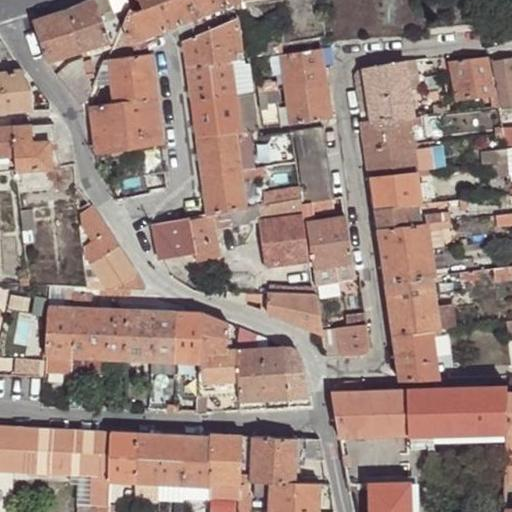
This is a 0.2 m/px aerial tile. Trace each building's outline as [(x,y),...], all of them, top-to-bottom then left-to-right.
[(126,0),(91,0),(68,9),(80,51),(111,42),(108,31),(122,24),(128,14),(129,11),(126,0)] [(122,24),(124,27),(130,43),(131,43),(167,29),(153,0),(134,0),(133,3),(138,5),(140,13),(133,16),(128,14),(122,24)] [(190,0),(153,0),(167,29),(196,17),(190,0)] [(190,0),(196,17),(239,0),(190,0)] [(33,22),(47,61),(80,51),(68,9),(33,22)] [(236,18),(211,29),(215,62),(232,60),(237,59),(236,53),(242,52),(238,20),(236,18)] [(124,27),(109,59),(110,59),(133,56),(131,43),(130,43),(124,27)] [(215,62),(211,29),(184,40),(188,66),(215,62)] [(287,30),(275,31),(277,46),(280,46),(289,44),(287,30)] [(260,34),(263,55),(272,53),(272,47),(277,46),(275,31),(260,34)] [(285,89),(325,83),(320,48),(280,54),(285,89)] [(116,104),(156,98),(151,53),(133,56),(110,59),(116,104)] [(454,101),(493,95),(488,61),(488,56),(448,62),(454,101)] [(500,109),(511,107),(511,57),(492,60),(500,109)] [(87,103),(88,104),(92,94),(88,80),(88,79),(88,76),(83,62),(83,58),(68,64),(57,75),(72,92),(84,107),(87,103)] [(91,60),(83,62),(88,76),(93,74),(95,73),(91,60)] [(233,66),(232,60),(215,62),(188,66),(192,101),(236,95),(233,66)] [(405,61),(409,92),(420,90),(415,60),(405,61)] [(368,100),(371,120),(408,116),(413,116),(409,92),(405,61),(364,68),(366,86),(368,100)] [(355,79),(356,88),(366,86),(364,68),(360,69),(356,73),(355,79)] [(32,88),(22,69),(2,72),(0,72),(0,111),(1,112),(35,109),(34,100),(32,88)] [(435,76),(425,78),(426,90),(437,88),(435,76)] [(257,84),(259,96),(279,90),(278,80),(257,84)] [(331,118),(325,83),(285,89),(290,124),(331,118)] [(356,88),(359,102),(368,100),(366,86),(356,88)] [(259,96),(260,104),(266,103),(281,101),(279,90),(259,96)] [(258,128),(254,93),(236,95),(192,101),(197,136),(241,129),(241,130),(249,129),(258,128)] [(162,141),(156,98),(116,104),(110,105),(91,107),(97,151),(110,149),(162,141)] [(48,101),(46,99),(34,100),(35,109),(48,108),(48,101)] [(359,102),(362,121),(371,120),(368,100),(359,102)] [(366,149),(412,143),(408,116),(371,120),(362,121),(366,149)] [(511,122),(502,123),(504,147),(511,146),(511,122)] [(50,141),(51,143),(57,142),(55,123),(33,125),(34,142),(50,141)] [(33,125),(15,126),(16,154),(15,154),(16,167),(20,170),(53,167),(51,143),(50,141),(34,142),(33,125)] [(0,127),(0,155),(15,154),(16,154),(15,126),(3,127),(0,127)] [(300,188),(301,195),(302,201),(333,197),(323,126),(292,131),(300,188)] [(259,137),(258,128),(249,129),(250,138),(252,138),(259,137)] [(250,138),(249,129),(241,130),(241,129),(197,136),(202,175),(242,169),(253,168),(255,168),(255,160),(252,138),(250,138)] [(163,148),(162,141),(110,149),(110,156),(142,151),(163,148)] [(413,149),(412,143),(366,149),(370,177),(417,169),(426,168),(435,167),(432,146),(413,149)] [(481,162),(499,159),(497,147),(479,149),(480,162),(481,162)] [(163,148),(142,151),(145,176),(166,173),(163,148)] [(265,166),(287,163),(286,156),(255,160),(255,168),(265,166)] [(483,177),(509,173),(506,159),(499,159),(481,162),(483,177)] [(267,177),(265,166),(255,168),(253,168),(255,179),(267,177)] [(428,175),(426,168),(417,169),(418,177),(428,175)] [(202,175),(207,214),(208,216),(247,208),(247,206),(242,169),(202,175)] [(418,177),(417,169),(370,177),(375,209),(419,204),(422,204),(418,177)] [(264,193),(265,203),(301,195),(300,188),(264,193)] [(265,203),(258,204),(260,220),(303,210),(302,201),(301,195),(265,203)] [(333,197),(302,201),(303,210),(305,217),(335,212),(333,197)] [(93,204),(81,212),(82,226),(86,232),(92,240),(85,245),(86,254),(92,263),(119,245),(93,204)] [(266,265),(311,259),(305,221),(305,217),(303,210),(260,220),(258,204),(247,206),(247,208),(208,216),(207,214),(190,217),(190,216),(154,223),(160,260),(195,253),(197,262),(222,256),(216,227),(232,224),(233,228),(261,222),(266,265)] [(420,216),(419,204),(375,209),(378,228),(426,223),(445,220),(451,219),(451,212),(420,216)] [(31,211),(21,211),(23,232),(32,231),(31,211)] [(511,211),(503,212),(504,223),(511,222),(511,211)] [(326,219),(335,264),(353,261),(346,216),(326,219)] [(316,285),(338,281),(335,264),(326,219),(306,221),(316,285)] [(446,227),(445,220),(426,223),(428,229),(446,227)] [(428,229),(426,223),(378,228),(382,255),(431,249),(428,229)] [(86,232),(82,226),(83,234),(85,245),(92,240),(86,232)] [(137,274),(119,245),(92,263),(107,288),(114,288),(137,274)] [(435,276),(431,249),(382,255),(386,283),(432,276),(435,276)] [(457,273),(493,268),(492,257),(455,262),(456,263),(457,273)] [(445,274),(457,273),(456,263),(443,265),(443,269),(445,274)] [(511,277),(511,264),(493,268),(495,280),(511,277)] [(28,285),(27,272),(20,273),(21,284),(28,285)] [(147,290),(137,274),(114,288),(131,289),(147,290)] [(437,306),(432,276),(386,283),(394,335),(433,329),(440,328),(440,327),(437,306)] [(93,292),(74,291),(74,306),(92,307),(93,292)] [(269,312),(321,334),(323,334),(317,294),(269,292),(270,294),(227,291),(226,293),(226,299),(269,312)] [(440,327),(456,325),(454,304),(437,306),(440,327)] [(72,357),(74,306),(49,305),(47,355),(72,357)] [(92,307),(74,306),(72,357),(104,358),(105,308),(92,307)] [(104,358),(127,359),(129,309),(105,308),(104,358)] [(129,309),(127,359),(152,360),(154,310),(129,309)] [(177,311),(154,310),(152,360),(176,361),(177,311)] [(202,312),(177,311),(176,361),(201,362),(201,353),(202,312)] [(229,322),(202,312),(201,353),(227,352),(227,345),(229,322)] [(370,347),(367,324),(347,327),(339,328),(342,355),(362,355),(368,353),(370,347)] [(258,334),(240,327),(237,339),(237,344),(237,349),(259,349),(258,334)] [(394,335),(400,379),(400,380),(440,379),(433,335),(433,329),(394,335)] [(284,347),(259,349),(265,398),(289,397),(284,347)] [(290,347),(284,347),(289,397),(311,395),(301,355),(297,349),(290,347)] [(259,349),(237,349),(238,351),(239,380),(240,398),(240,400),(265,398),(259,349)] [(227,352),(201,353),(201,362),(200,377),(201,380),(198,380),(198,381),(208,381),(239,380),(238,351),(227,352)] [(71,370),(72,357),(47,355),(47,362),(46,369),(71,370)] [(104,358),(72,357),(71,370),(70,408),(80,408),(81,374),(103,375),(104,358)] [(16,376),(46,378),(46,369),(47,362),(17,360),(16,376)] [(166,372),(151,371),(150,396),(149,407),(164,408),(166,372)] [(201,380),(200,377),(183,376),(183,401),(197,401),(197,398),(198,381),(198,380),(201,380)] [(240,398),(239,380),(208,381),(207,399),(240,398)] [(331,392),(339,437),(408,435),(407,390),(365,391),(364,380),(344,380),(331,392)] [(208,381),(198,381),(197,398),(207,399),(208,381)] [(407,390),(408,435),(446,434),(444,392),(444,389),(407,390)] [(508,432),(506,509),(511,509),(511,392),(506,392),(506,390),(444,392),(446,434),(508,432)] [(207,399),(197,398),(197,401),(197,413),(205,412),(207,399)] [(94,473),(110,474),(112,432),(16,427),(16,426),(14,426),(0,425),(0,469),(15,471),(15,470),(79,473),(94,473)] [(110,481),(135,482),(136,432),(112,431),(112,432),(110,474),(110,481)] [(135,482),(160,483),(162,433),(136,432),(135,482)] [(160,483),(185,485),(186,435),(162,433),(160,483)] [(241,480),(242,434),(210,433),(210,436),(212,436),(210,483),(240,485),(241,480)] [(253,435),(242,434),(241,480),(252,480),(253,435)] [(185,485),(210,486),(210,483),(212,436),(210,436),(186,435),(185,485)] [(298,437),(253,435),(252,480),(271,481),(297,482),(297,476),(298,459),(298,437)] [(307,437),(298,437),(298,459),(303,459),(306,459),(307,437)] [(319,438),(307,437),(306,459),(324,459),(319,438)] [(504,508),(506,446),(498,446),(498,471),(488,471),(488,507),(504,508)] [(94,473),(79,473),(78,506),(92,507),(94,473)] [(108,511),(109,504),(110,481),(110,474),(94,473),(92,507),(92,511),(108,511)] [(320,511),(321,483),(320,483),(297,482),(271,481),(270,509),(320,511)] [(390,483),(370,483),(370,511),(410,511),(410,482),(390,483)] [(160,500),(184,502),(185,496),(185,485),(160,483),(160,500)] [(209,499),(240,500),(240,495),(240,485),(210,483),(210,486),(209,498),(209,499)] [(185,496),(209,498),(210,486),(185,485),(185,496)] [(239,508),(251,508),(252,496),(240,495),(240,500),(239,508)]
